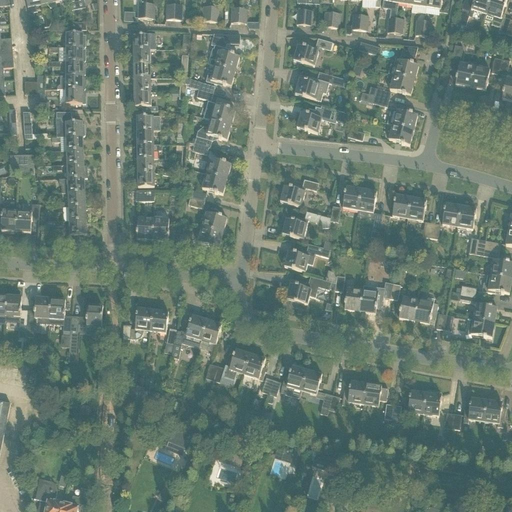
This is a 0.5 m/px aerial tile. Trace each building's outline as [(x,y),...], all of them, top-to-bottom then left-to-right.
[(0,0),(0,8),(10,8),(9,0),(0,0)] [(40,0),(25,0),(28,9),(29,15),(31,24),(36,23),(34,14),(33,8),(34,8),(42,7),(40,0)] [(54,0),(40,0),(42,7),(47,5),(50,10),(56,8),(56,4),(54,0)] [(362,0),(362,2),(376,2),(376,9),(381,9),(381,0),(362,0)] [(384,0),(384,2),(383,2),(382,10),(397,12),(398,5),(399,0),(384,0)] [(427,0),(413,0),(412,7),(426,9),(427,0)] [(427,0),(426,9),(440,11),(440,13),(447,15),(448,15),(450,1),(449,1),(449,2),(442,1),(442,0),(427,0)] [(486,16),(491,0),(474,0),(471,11),(486,16)] [(491,0),(486,16),(484,22),(492,24),(491,26),(500,29),(503,19),(505,19),(506,17),(502,16),(505,9),(506,6),(507,0),(505,0),(491,0)] [(146,20),(147,5),(139,5),(138,20),(146,20)] [(147,5),(146,20),(153,21),(154,6),(147,5)] [(174,22),(175,7),(167,6),(166,21),(174,22)] [(182,7),(175,7),(174,22),(182,22),(182,7)] [(211,24),(211,9),(204,8),(203,23),(211,24)] [(219,9),(211,9),(211,24),(218,24),(219,9)] [(239,25),(240,10),(232,10),(231,25),(239,25)] [(247,11),(240,10),(239,25),(246,26),(247,11)] [(463,11),(458,25),(466,27),(470,13),(463,11)] [(137,23),(137,13),(126,12),(125,22),(137,23)] [(298,12),(296,26),(311,28),(313,13),(298,12)] [(332,30),(333,15),(325,14),(324,29),(332,30)] [(333,15),(332,30),(339,30),(341,15),(333,15)] [(360,32),(361,17),(353,17),(352,30),(352,32),(360,32)] [(361,17),(360,32),(367,33),(369,18),(361,17)] [(503,19),(500,29),(497,38),(504,40),(506,36),(511,21),(505,19),(503,19)] [(395,35),(396,20),(389,20),(387,35),(395,35)] [(404,21),(396,20),(395,35),(402,36),(404,21)] [(423,38),(424,23),(417,22),(415,37),(423,38)] [(432,24),(424,23),(423,38),(431,39),(432,24)] [(86,32),(86,24),(74,24),(76,32),(86,32)] [(67,49),(67,50),(83,50),(85,50),(86,49),(86,43),(85,42),(83,42),(83,37),(83,35),(67,35),(67,49)] [(150,36),(150,37),(133,38),(134,52),(150,52),(150,51),(156,51),(155,36),(150,36)] [(213,36),(213,39),(211,46),(214,47),(211,58),(217,59),(214,68),(234,73),(236,67),(237,68),(240,59),(234,57),(234,56),(232,56),(233,53),(226,50),(227,46),(240,47),(240,38),(213,36)] [(1,42),(0,41),(0,55),(13,55),(12,40),(1,41),(1,42)] [(318,40),(315,52),(306,50),(306,49),(303,48),(303,49),(298,47),(293,62),(314,68),(319,53),(318,53),(319,49),(330,52),(333,45),(318,40)] [(361,44),(359,52),(379,58),(381,50),(361,44)] [(451,64),(451,65),(454,65),(455,62),(460,64),(463,49),(455,47),(451,64)] [(390,66),(388,75),(413,82),(415,76),(416,77),(419,68),(413,66),(418,49),(404,48),(401,59),(396,57),(394,67),(390,66)] [(49,50),(49,53),(52,53),(52,54),(59,54),(60,54),(60,52),(67,52),(66,63),(83,64),(85,64),(86,62),(86,57),(85,55),(83,55),(83,51),(83,50),(67,50),(67,49),(49,49),(49,50)] [(150,52),(134,52),(134,58),(133,58),(131,60),(131,63),(133,64),(134,64),(134,66),(150,66),(150,52)] [(13,55),(0,55),(0,69),(3,70),(14,70),(13,55)] [(499,76),(502,61),(495,60),(492,75),(499,76)] [(502,61),(499,76),(507,78),(510,63),(502,61)] [(454,65),(453,72),(458,73),(457,78),(456,78),(456,81),(455,87),(465,89),(465,87),(471,88),(475,69),(460,66),(460,64),(455,62),(454,65)] [(66,77),(83,78),(84,78),(86,76),(86,71),(84,69),(83,69),(83,64),(66,63),(66,77)] [(150,66),(134,66),(134,70),(133,70),(131,72),(131,77),(133,78),(134,78),(134,80),(151,80),(150,66)] [(208,75),(206,83),(217,86),(222,88),(223,87),(226,88),(226,87),(231,89),(234,79),(232,79),(234,73),(214,68),(212,76),(208,75)] [(475,69),(471,88),(477,90),(476,91),(486,93),(487,87),(488,88),(488,85),(490,85),(491,79),(489,79),(490,72),(475,69)] [(317,81),(317,82),(329,85),(343,89),(345,81),(319,74),(317,81)] [(413,82),(388,75),(390,76),(388,84),(389,85),(391,86),(390,92),(402,95),(402,96),(405,97),(405,96),(411,98),(413,88),(412,88),(413,82)] [(57,89),(57,91),(57,92),(60,92),(60,91),(66,91),(66,92),(83,92),(84,92),(86,90),(86,85),(84,84),(83,84),(83,78),(66,77),(60,78),(60,86),(57,89)] [(299,81),(295,96),(321,103),(323,95),(326,96),(329,85),(317,82),(317,81),(308,79),(307,82),(305,82),(299,81)] [(151,80),(134,80),(134,94),(151,94),(151,80)] [(511,101),(511,80),(506,80),(504,93),(503,92),(502,95),(503,96),(502,101),(511,103),(511,101)] [(201,84),(199,92),(213,96),(215,88),(201,84)] [(377,90),(375,98),(389,102),(391,94),(377,90)] [(83,92),(66,92),(66,106),(83,106),(83,92)] [(213,96),(199,92),(197,99),(211,103),(213,96)] [(151,94),(134,94),(134,100),(133,100),(132,101),(132,109),(151,108),(151,94)] [(389,102),(375,98),(373,105),(387,109),(389,102)] [(215,107),(210,122),(230,127),(231,121),(233,122),(235,112),(230,111),(230,110),(227,109),(227,110),(215,107)] [(301,115),(297,130),(317,136),(318,135),(320,127),(322,121),(322,122),(323,122),(323,121),(330,123),(330,121),(332,114),(335,115),(333,122),(336,123),(345,126),(346,125),(348,126),(348,115),(339,113),(321,108),(321,110),(315,109),(315,111),(315,112),(310,111),(309,116),(307,115),(305,115),(305,116),(301,115)] [(412,116),(413,115),(410,114),(410,113),(404,111),(403,113),(391,110),(387,125),(393,127),(412,132),(414,126),(415,127),(418,117),(412,116)] [(30,114),(23,114),(25,136),(25,141),(33,140),(33,136),(32,124),(31,124),(30,114)] [(72,124),(71,114),(56,114),(57,120),(61,120),(61,122),(64,125),(66,125),(66,130),(66,139),(83,139),(83,138),(84,138),(85,137),(85,131),(84,130),(83,130),(82,124),(72,124)] [(160,118),(153,118),(137,119),(137,133),(153,133),(160,132),(160,118)] [(198,133),(194,145),(209,149),(211,143),(212,144),(213,139),(219,140),(219,141),(222,142),(222,141),(227,142),(230,133),(228,133),(230,127),(210,122),(208,131),(204,130),(198,133)] [(393,127),(389,142),(401,145),(401,146),(404,147),(404,146),(410,147),(412,138),(411,138),(412,132),(393,127)] [(362,143),(365,135),(350,131),(348,139),(362,143)] [(153,133),(137,133),(137,147),(154,147),(153,133)] [(83,139),(66,139),(67,153),(83,153),(83,139)] [(209,149),(194,145),(192,153),(207,157),(209,149)] [(154,147),(137,147),(137,153),(136,153),(135,154),(135,159),(136,160),(138,160),(138,161),(154,161),(159,161),(159,153),(161,153),(161,147),(154,147)] [(84,167),(83,153),(67,153),(67,167),(84,167)] [(21,178),(34,177),(34,158),(10,158),(11,178),(17,178),(17,179),(21,179),(21,178)] [(154,161),(138,161),(138,175),(154,175),(154,161)] [(210,161),(206,176),(226,181),(227,175),(229,176),(231,166),(226,165),(226,164),(223,163),(223,164),(210,161)] [(84,167),(67,167),(68,181),(68,182),(84,181),(84,167)] [(154,175),(138,175),(138,189),(155,189),(154,175)] [(226,181),(206,176),(202,191),(215,194),(214,195),(218,196),(218,195),(223,196),(226,187),(224,187),(226,181)] [(68,181),(59,181),(59,182),(59,187),(62,187),(62,195),(68,195),(69,195),(85,195),(84,181),(68,182),(68,181)] [(317,193),(319,185),(304,182),(302,189),(317,193)] [(280,203),(301,209),(305,194),(299,192),(300,189),(296,188),(295,190),(292,189),(290,189),(290,190),(284,188),(280,203)] [(358,211),(361,193),(356,192),(356,190),(346,189),(345,194),(344,197),(345,197),(343,208),(358,211)] [(154,192),(151,192),(136,193),(136,204),(154,203),(154,192)] [(207,196),(192,192),(190,200),(205,203),(207,196)] [(367,194),(361,193),(358,211),(374,213),(376,202),(377,199),(376,199),(377,194),(367,192),(367,194)] [(85,195),(69,195),(69,209),(85,208),(85,195)] [(408,219),(411,201),(405,200),(406,199),(396,197),(395,202),(394,202),(394,205),(395,206),(393,216),(408,219)] [(0,198),(0,219),(1,219),(1,220),(2,220),(1,232),(10,233),(10,231),(16,232),(17,214),(18,208),(4,207),(4,199),(0,198)] [(205,203),(190,200),(188,207),(203,211),(205,203)] [(411,201),(408,219),(423,222),(425,211),(426,211),(426,208),(427,202),(417,201),(417,202),(411,201)] [(444,214),(442,225),(458,227),(461,209),(455,208),(455,207),(446,205),(445,211),(444,211),(444,214)] [(17,214),(16,232),(22,232),(22,234),(31,234),(32,222),(32,221),(39,222),(40,207),(32,207),(31,214),(17,214)] [(86,222),(85,208),(69,209),(70,223),(86,222)] [(338,224),(341,210),(333,208),(331,220),(330,223),(338,224)] [(467,210),(461,209),(458,227),(473,230),(475,219),(476,219),(476,216),(475,216),(476,211),(467,209),(467,210)] [(286,220),(282,236),(303,241),(308,222),(319,225),(320,223),(322,223),(322,230),(323,230),(323,229),(330,229),(331,229),(330,223),(331,220),(307,213),(305,221),(301,220),(301,221),(295,220),(294,222),(292,221),(292,222),(286,220)] [(206,215),(202,229),(222,235),(223,229),(225,230),(227,220),(222,219),(222,218),(219,217),(219,218),(206,215)] [(380,232),(383,217),(375,216),(373,230),(380,232)] [(383,217),(380,232),(388,233),(390,218),(383,217)] [(153,241),(154,220),(138,220),(137,233),(136,236),(137,236),(137,241),(147,242),(147,240),(153,241)] [(154,220),(153,241),(158,241),(158,242),(168,243),(169,221),(163,221),(154,220)] [(86,222),(70,223),(70,237),(69,237),(69,245),(80,244),(80,237),(87,236),(86,222)] [(430,240),(433,225),(425,224),(422,239),(430,240)] [(433,225),(430,240),(438,241),(440,227),(433,225)] [(222,235),(202,229),(198,244),(211,248),(210,249),(213,250),(214,249),(219,250),(221,241),(220,241),(222,235)] [(179,251),(180,236),(172,236),(172,251),(179,251)] [(180,236),(179,251),(187,252),(188,237),(180,236)] [(476,257),(479,242),(471,240),(469,255),(476,257)] [(486,243),(479,242),(476,257),(484,258),(485,250),(486,243)] [(486,243),(485,250),(499,253),(501,245),(486,243)] [(303,257),(297,255),(294,254),(294,255),(288,253),(284,269),(305,274),(307,266),(312,267),(315,256),(327,259),(329,252),(323,251),(323,250),(309,246),(307,254),(304,253),(303,257)] [(499,253),(485,250),(484,258),(498,260),(499,253)] [(491,277),(511,280),(511,275),(511,274),(511,264),(509,264),(506,263),(506,264),(493,262),(491,277)] [(511,280),(491,277),(488,276),(486,285),(484,285),(482,293),(495,295),(495,294),(501,295),(504,296),(504,295),(509,296),(511,286),(510,286),(511,280)] [(336,286),(335,293),(343,294),(345,279),(337,278),(337,279),(336,286)] [(304,289),(299,288),(299,287),(296,286),(296,287),(290,286),(286,301),(307,307),(310,298),(316,300),(318,289),(329,292),(331,285),(331,284),(327,283),(311,279),(309,286),(306,285),(304,289)] [(390,301),(393,286),(385,284),(383,299),(390,301)] [(400,287),(393,286),(390,301),(398,302),(400,287)] [(461,293),(460,295),(475,298),(476,290),(462,288),(462,289),(461,293)] [(360,313),(363,292),(347,290),(346,303),(345,303),(344,306),(345,306),(344,312),(354,313),(354,312),(360,313)] [(363,292),(360,313),(366,313),(366,315),(375,316),(376,311),(377,311),(377,308),(376,307),(378,295),(378,293),(372,292),(371,294),(363,292)] [(475,298),(460,295),(459,303),(474,305),(475,298)] [(6,318),(5,323),(19,324),(19,327),(27,327),(28,312),(22,312),(22,311),(21,311),(22,299),(13,298),(13,299),(7,299),(6,318)] [(403,299),(402,303),(401,312),(400,312),(399,315),(400,315),(399,320),(408,322),(409,321),(414,322),(418,302),(403,299)] [(418,302),(414,322),(420,323),(420,325),(429,326),(430,321),(431,321),(435,322),(438,307),(433,306),(435,300),(428,299),(427,302),(421,301),(419,302),(418,302)] [(27,327),(27,332),(34,332),(34,328),(35,325),(49,326),(49,321),(51,302),(44,302),(44,300),(36,300),(35,312),(34,312),(34,313),(28,312),(27,327)] [(49,321),(49,326),(63,327),(62,332),(71,333),(72,318),(64,318),(64,317),(65,317),(65,314),(66,302),(57,301),(57,302),(51,302),(49,321)] [(473,321),(493,325),(494,319),(496,319),(497,310),(492,309),(492,308),(489,307),(489,308),(476,306),(473,321)] [(71,333),(69,356),(76,356),(78,333),(86,334),(87,327),(93,327),(102,328),(102,325),(102,322),(103,308),(88,307),(87,313),(83,313),(83,319),(72,318),(71,333)] [(137,319),(135,331),(134,331),(134,332),(133,332),(133,333),(133,335),(135,335),(134,341),(138,341),(140,340),(142,338),(142,336),(143,333),(151,333),(153,313),(147,313),(147,311),(138,310),(137,315),(136,315),(136,318),(137,319)] [(159,314),(153,313),(151,333),(166,335),(168,322),(168,323),(169,319),(168,319),(169,314),(159,313),(159,314)] [(444,332),(446,317),(439,316),(436,331),(444,332)] [(174,346),(174,347),(171,359),(179,361),(181,348),(182,346),(199,351),(201,343),(207,323),(201,322),(202,320),(192,317),(191,323),(190,322),(189,325),(190,326),(188,331),(185,330),(184,333),(177,332),(174,346)] [(446,317),(444,332),(451,333),(454,318),(446,317)] [(468,320),(468,321),(470,321),(468,336),(471,336),(471,337),(473,337),(473,339),(483,341),(484,340),(486,340),(487,339),(492,340),(494,331),(492,330),(493,325),(473,321),(468,320)] [(207,323),(201,343),(216,347),(220,335),(221,332),(222,327),(213,324),(212,325),(207,323)] [(123,327),(123,342),(131,342),(131,327),(123,327)] [(174,346),(177,332),(170,330),(166,345),(174,346)] [(233,359),(230,369),(228,368),(224,381),(234,384),(237,374),(244,377),(250,357),(245,356),(245,354),(236,351),(234,356),(233,359)] [(256,359),(250,357),(244,377),(262,382),(265,374),(267,374),(268,371),(264,369),(265,366),(264,366),(266,361),(256,358),(256,359)] [(213,383),(217,369),(210,366),(206,381),(213,383)] [(285,381),(282,392),(281,395),(291,398),(292,394),(301,396),(301,393),(307,374),(301,372),(301,371),(292,368),(291,373),(290,373),(288,382),(285,381)] [(225,371),(217,369),(213,383),(220,385),(225,371)] [(307,374),(301,393),(316,397),(318,391),(321,392),(323,385),(321,384),(321,382),(322,376),(313,374),(312,375),(307,374)] [(269,396),(274,382),(266,380),(262,394),(269,396)] [(281,384),(274,382),(269,396),(276,399),(281,384)] [(344,390),(342,407),(354,409),(354,406),(363,407),(366,387),(360,386),(360,385),(351,383),(350,389),(349,389),(349,391),(344,390)] [(366,387),(363,407),(379,409),(380,402),(386,403),(388,391),(381,390),(382,388),(372,386),(372,388),(366,387)] [(131,389),(130,397),(130,407),(143,408),(144,389),(131,389)] [(162,393),(160,401),(167,404),(170,396),(162,393)] [(423,416),(426,396),(420,396),(421,394),(411,393),(410,398),(409,398),(409,401),(410,401),(409,405),(405,405),(403,417),(412,418),(415,415),(423,416)] [(326,396),(322,410),(321,416),(328,417),(329,412),(333,398),(326,396)] [(432,397),(426,396),(423,416),(439,419),(441,406),(442,403),(441,403),(442,397),(432,396),(432,397)] [(340,399),(333,398),(329,412),(336,414),(340,399)] [(484,424),(487,404),(481,403),(481,402),(471,400),(470,406),(469,408),(465,407),(463,424),(468,425),(469,422),(484,424)] [(0,456),(11,406),(0,403),(0,456)] [(493,405),(487,404),(484,424),(498,426),(497,429),(503,430),(505,413),(502,413),(502,410),(502,405),(493,403),(493,405)] [(386,406),(384,421),(392,422),(395,407),(386,406)] [(395,407),(392,422),(399,423),(401,408),(395,407)] [(446,419),(445,430),(452,431),(454,416),(447,415),(446,419)] [(454,416),(452,431),(460,432),(461,421),(462,417),(454,416)] [(71,422),(70,436),(78,437),(79,423),(71,422)] [(173,433),(171,433),(165,447),(184,454),(185,450),(195,454),(196,450),(192,449),(195,441),(184,437),(184,436),(173,431),(173,433)] [(262,446),(271,447),(272,438),(263,437),(262,446)] [(242,471),(245,460),(222,451),(218,450),(217,453),(221,455),(218,463),(242,471)] [(295,450),(293,456),(277,451),(275,460),(290,465),(289,468),(295,470),(301,452),(295,450)] [(316,455),(312,468),(333,474),(339,451),(336,450),(333,459),(332,459),(330,459),(316,455)] [(422,468),(430,471),(432,467),(425,463),(422,468)] [(52,484),(45,482),(40,481),(35,501),(48,504),(45,511),(61,511),(63,505),(54,503),(57,491),(57,489),(56,487),(55,486),(52,484)] [(71,506),(63,505),(61,511),(77,511),(79,505),(86,506),(90,492),(82,490),(80,499),(73,498),(71,506)]
